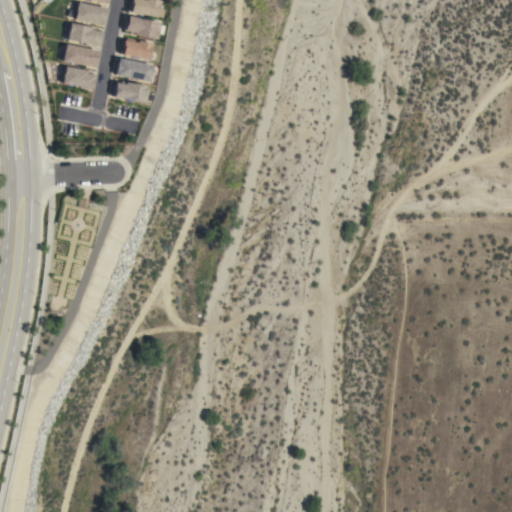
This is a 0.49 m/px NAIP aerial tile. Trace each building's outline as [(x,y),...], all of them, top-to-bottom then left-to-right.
[(130,0),(160,0),(160,3),(161,4),(160,9),(159,9),(159,10),(164,11),(163,18),(128,11),(130,0)] [(106,8),(103,22),(101,22),(101,24),(73,19),(77,2),(106,8)] [(156,39),(130,34),(130,32),(124,30),(127,16),(159,22),(156,39)] [(69,22),(96,27),(95,30),(101,32),(98,47),(66,40),(69,22)] [(119,54),(122,39),(126,40),(126,38),(152,43),(151,45),(153,46),(151,52),(150,52),(149,60),(119,54)] [(97,50),(96,56),(97,56),(95,66),(94,68),(61,61),(64,44),(97,50)] [(152,65),(148,82),(115,75),(118,58),(152,65)] [(60,83),(64,66),(91,71),(90,74),(92,74),(90,89),(60,83)] [(143,103),(110,96),(113,82),(120,83),(121,81),(146,86),(143,103)]
